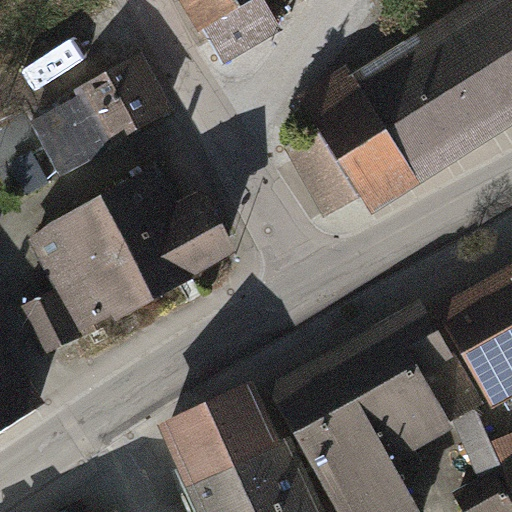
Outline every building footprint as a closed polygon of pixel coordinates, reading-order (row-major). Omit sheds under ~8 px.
[(195,0),(220,41),(286,0),(195,0)] [(511,119),(511,0),(491,0),(319,100),(333,125),(376,199),(511,119)] [(144,57),(32,105),(72,197),(137,168),(123,135),(169,115),(144,57)] [(340,220),(376,199),(333,125),(297,146),(340,220)] [(170,176),(45,236),(72,292),(36,309),(59,358),(266,259),(230,184),(185,206),(170,176)] [(511,391),(511,263),(442,302),(496,400),(511,391)] [(420,308),(277,388),(346,511),(429,511),(397,454),(477,409),(420,308)] [(0,322),(0,437),(54,399),(0,322)] [(328,511),(263,380),(179,422),(223,511),(328,511)] [(487,415),(464,422),(481,478),(467,483),(475,511),(511,511),(511,433),(494,439),(487,415)]
